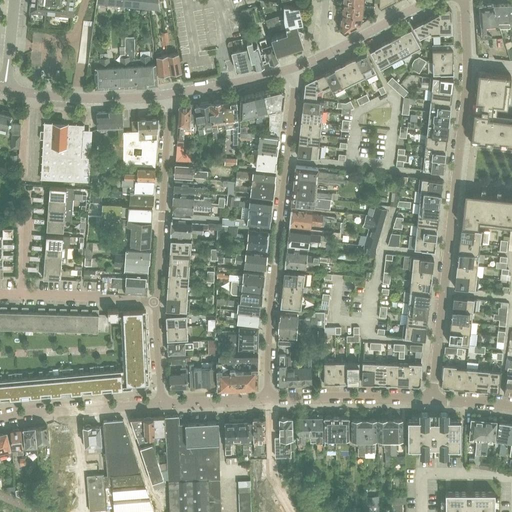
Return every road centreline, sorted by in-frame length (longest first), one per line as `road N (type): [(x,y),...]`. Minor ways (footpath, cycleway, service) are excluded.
road 1 (residential): [(433,399),(466,80),(463,0)]
road 2 (residential): [(290,69),(268,398)]
road 3 (residential): [(154,302),(167,94)]
road 4 (unclassified): [(268,398),(433,399)]
road 5 (residential): [(167,94),(106,99),(4,87)]
road 6 (unclassified): [(0,420),(162,404)]
road 7 (unclassified): [(154,302),(21,295)]
road 8 (residential): [(167,94),(290,69)]
road 9 (residential): [(293,511),(276,489),(268,398)]
